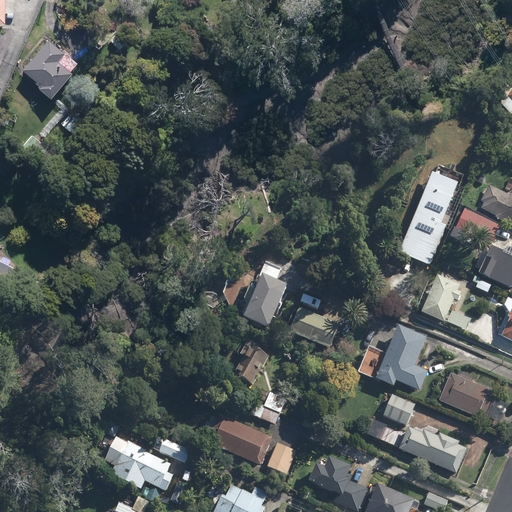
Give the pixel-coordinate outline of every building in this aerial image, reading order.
[(49,39),(24,69),(39,81),(36,84),(52,97),(73,72),(71,70),(59,61),(66,52),(49,39)] [(86,122),(72,110),(61,123),(75,135),(86,122)] [(42,141),(33,134),(24,146),(40,158),(47,149),(40,144),(42,141)] [(435,171),(401,252),(432,265),(448,225),(444,223),(461,182),(435,171)] [(511,194),(491,184),(480,207),(497,216),(496,218),(511,225),(511,194)] [(503,225),(467,209),(454,236),(465,241),(469,233),(493,245),(503,225)] [(507,251),(494,245),(481,272),(511,286),(511,246),(509,245),(507,251)] [(267,273),(248,317),(272,328),(292,284),(267,273)] [(462,284),(440,275),(424,312),(447,322),(447,321),(468,330),(473,318),(452,309),(456,299),(460,301),(464,292),(460,290),(462,284)] [(495,286),(482,279),(477,288),(490,295),(495,286)] [(344,324),(302,307),(292,332),(334,349),(344,324)] [(420,332),(402,324),(379,378),(397,386),(400,380),(423,390),(431,371),(418,365),(430,336),(420,332)] [(246,357),(235,373),(254,385),(275,351),(253,337),(242,355),(246,357)] [(498,392),(453,373),(441,401),(486,420),(498,392)] [(370,382),(359,377),(351,394),(363,399),(370,382)] [(281,424),(295,430),(298,423),(282,416),(289,399),(274,393),(268,406),(257,401),(251,415),(279,427),(281,424)] [(418,404),(395,393),(385,415),(409,426),(418,404)] [(275,437),(223,414),(210,441),(263,465),(275,437)] [(425,433),(411,426),(401,448),(458,474),(470,449),(460,445),(462,442),(442,432),(440,436),(426,429),(425,433)] [(173,464),(120,437),(108,461),(118,466),(114,474),(144,489),(148,481),(168,491),(176,475),(169,472),(173,464)] [(162,437),(156,450),(187,463),(193,450),(162,437)] [(299,450),(280,443),(270,467),(289,474),(299,450)] [(329,466),(320,463),(313,481),(334,490),(330,499),(361,511),(371,488),(353,481),(354,478),(351,477),(356,465),(333,456),(329,466)] [(254,495),(231,483),(216,511),(265,511),(268,507),(264,505),(270,493),(258,487),(254,495)] [(418,499),(381,483),(368,511),(412,511),(414,508),(419,510),(422,502),(417,500),(418,499)] [(445,511),(450,500),(431,492),(426,505),(443,511),(445,511)]
